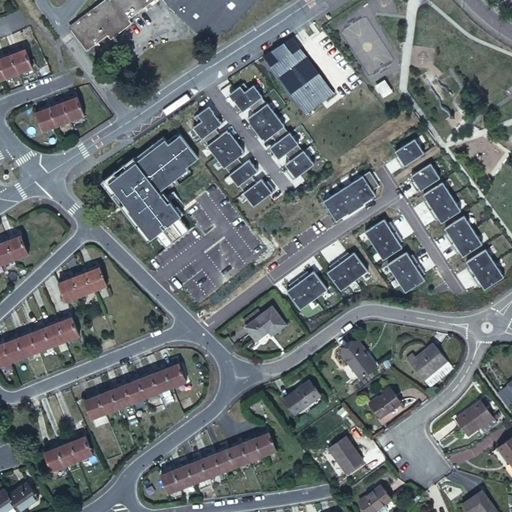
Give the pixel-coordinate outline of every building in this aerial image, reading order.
[(97,0),(66,24),(68,27),(103,0),(97,0)] [(103,0),(68,27),(87,52),(108,36),(111,40),(132,24),(129,20),(155,0),(162,0),(168,7),(209,46),(223,30),(212,20),(230,0),(103,0)] [(230,0),(212,20),(223,30),(226,34),(257,0),(230,0)] [(287,37),(282,40),(291,52),(296,49),(287,37)] [(282,40),(257,56),(300,115),(329,94),(296,49),(291,52),(282,40)] [(23,58),(11,62),(16,80),(29,76),(23,58)] [(16,80),(11,62),(0,66),(0,76),(3,84),(16,80)] [(386,83),(387,83),(385,80),(376,85),(383,96),(391,91),(386,83)] [(243,108),(256,98),(257,97),(248,85),(242,89),(238,83),(222,95),(236,112),(243,108)] [(256,98),(243,108),(248,114),(241,119),(250,130),(270,115),(262,104),(260,104),(256,98)] [(75,105),(62,110),(69,127),(82,122),(75,105)] [(186,127),(195,139),(196,139),(209,129),(215,124),(202,106),(187,117),(191,123),(186,127)] [(69,127),(62,110),(48,115),(55,132),(69,127)] [(41,138),(55,132),(48,115),(34,120),(41,138)] [(258,142),(265,137),(270,144),(283,134),(278,128),(279,127),(270,115),(250,130),(258,142)] [(209,129),(196,139),(201,145),(200,146),(208,157),(229,142),(230,142),(223,132),(222,133),(220,131),(214,136),(209,129)] [(113,206),(120,201),(123,205),(116,210),(138,240),(145,235),(148,233),(158,245),(154,248),(150,251),(182,228),(172,215),(175,213),(163,198),(160,200),(157,195),(160,193),(155,186),(180,168),(178,166),(190,157),(173,133),(161,142),(156,136),(128,156),(126,154),(114,163),(114,164),(116,162),(119,165),(108,173),(106,170),(108,168),(107,168),(93,179),(104,194),(107,191),(116,203),(113,206)] [(278,155),(284,162),(295,154),(290,147),(291,146),(283,134),(270,144),(263,149),(272,160),(278,155)] [(391,163),(395,170),(418,156),(409,141),(389,153),(392,158),(394,161),(391,163)] [(229,142),(208,157),(217,169),(218,168),(223,175),(236,165),(231,159),(237,154),(236,152),(237,151),(230,142),(229,142)] [(281,176),(286,182),(307,167),(296,153),(295,154),(284,162),(279,166),(282,170),(284,174),(281,176)] [(223,175),(222,176),(231,187),(232,186),(237,193),(250,184),(244,177),(251,172),(242,160),(236,165),(223,175)] [(114,163),(107,168),(108,168),(106,170),(108,173),(119,165),(116,162),(114,164),(114,163)] [(425,166),(405,179),(408,183),(410,186),(407,188),(411,195),(434,181),(425,166)] [(363,173),(317,202),(329,222),(341,215),(342,216),(358,206),(357,205),(369,197),(366,192),(373,188),(363,173)] [(237,193),(236,194),(246,208),(268,192),(263,185),(260,188),(258,184),(255,180),(250,184),(237,193)] [(446,200),(437,185),(417,198),(420,202),(422,205),(419,207),(423,214),(446,200)] [(107,191),(104,194),(113,206),(116,203),(107,191)] [(455,214),(446,200),(423,214),(427,220),(430,218),(432,222),(435,226),(455,214)] [(120,201),(113,206),(116,210),(123,205),(120,201)] [(443,239),(440,241),(444,248),(467,234),(458,219),(438,231),(441,236),(443,239)] [(378,222),(358,234),(367,248),(390,234),(386,228),(383,230),(380,226),(378,222)] [(148,233),(145,235),(154,248),(158,245),(148,233)] [(390,234),(367,248),(376,263),(396,250),(393,246),(391,242),(394,240),(390,234)] [(467,234),(444,248),(448,255),(452,253),(454,256),(457,261),(476,248),(467,234)] [(18,242),(5,247),(12,264),(24,259),(18,242)] [(0,268),(12,264),(5,247),(0,248),(0,268)] [(464,273),(461,275),(465,282),(488,267),(479,253),(459,265),(462,269),(464,273)] [(400,255),(380,267),(389,281),(412,267),(408,261),(405,263),(403,259),(400,255)] [(337,260),(331,264),(346,286),(360,277),(347,258),(343,261),(339,263),(337,260)] [(346,286),(331,264),(325,268),(327,271),(323,273),(319,276),(331,296),(346,286)] [(412,267),(389,281),(398,296),(418,284),(415,279),(413,276),(416,274),(412,267)] [(488,267),(465,282),(469,289),(473,287),(475,290),(478,295),(497,282),(488,267)] [(96,275),(82,281),(89,297),(102,292),(96,275)] [(296,278),(290,282),(305,304),(319,294),(305,275),(301,278),(298,281),(296,278)] [(89,297),(82,281),(69,286),(75,302),(89,297)] [(305,304),(290,282),(284,287),(286,290),(282,292),(278,295),(292,314),(305,304)] [(62,307),(75,302),(69,286),(56,290),(62,307)] [(268,312),(241,332),(251,345),(263,337),(266,341),(281,330),(268,312)] [(71,325),(58,330),(65,347),(78,342),(71,325)] [(65,347),(58,330),(45,334),(51,352),(65,347)] [(36,357),(51,352),(45,334),(29,340),(36,357)] [(36,357),(29,340),(16,345),(23,362),(36,357)] [(9,368),(23,362),(16,345),(2,350),(9,368)] [(348,348),(333,360),(351,384),(367,372),(348,348)] [(0,370),(9,368),(2,350),(0,350),(0,370)] [(406,359),(400,364),(416,386),(440,368),(428,351),(410,365),(406,359)] [(440,368),(416,386),(423,396),(448,377),(440,368)] [(176,371),(164,375),(170,391),(182,387),(176,371)] [(170,391),(164,375),(149,381),(155,397),(170,391)] [(142,402),(155,397),(149,381),(135,386),(142,402)] [(511,381),(501,389),(511,405),(511,381)] [(142,402),(135,386),(121,391),(128,407),(142,402)] [(114,412),(128,407),(121,391),(107,396),(114,412)] [(302,392),(275,412),(286,428),(313,409),(302,392)] [(114,412),(107,396),(93,402),(100,418),(114,412)] [(379,397),(359,412),(371,428),(391,413),(379,397)] [(88,422),(100,418),(93,402),(82,406),(88,422)] [(470,410),(445,429),(458,446),(483,428),(470,410)] [(52,471),(94,454),(87,434),(44,450),(52,471)] [(265,441),(253,446),(259,462),(272,457),(265,441)] [(336,442),(319,454),(337,480),(354,468),(336,442)] [(259,462),(253,446),(240,451),(246,467),(259,462)] [(233,472),(246,467),(240,451),(227,456),(233,472)] [(511,454),(500,464),(511,479),(511,477),(511,454)] [(233,472),(227,456),(215,460),(220,476),(233,472)] [(207,482),(220,476),(215,460),(201,465),(207,482)] [(91,461),(77,466),(83,482),(97,477),(91,461)] [(207,482),(201,465),(188,470),(195,486),(207,482)] [(83,482),(77,466),(63,471),(69,487),(83,482)] [(180,492),(195,486),(188,470),(175,475),(180,492)] [(52,493),(69,487),(63,471),(47,477),(52,493)] [(168,496),(180,492),(175,475),(161,480),(168,496)] [(373,494),(351,509),(353,511),(379,511),(383,509),(373,494)] [(46,511),(34,495),(16,507),(18,511),(46,511)] [(484,511),(473,497),(455,511),(484,511)] [(18,511),(16,507),(12,501),(0,509),(0,511),(18,511)]
